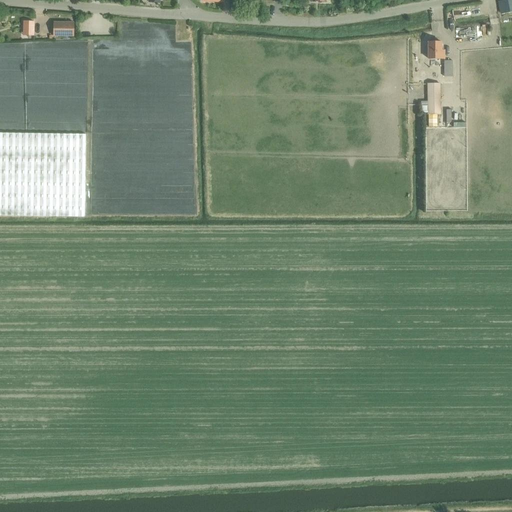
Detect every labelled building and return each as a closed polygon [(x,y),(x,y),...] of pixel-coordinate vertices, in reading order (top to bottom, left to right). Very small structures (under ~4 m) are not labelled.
[(511,0),(507,0),(498,2),(500,13),(511,11),(511,0)] [(33,36),(34,22),(24,22),(24,28),(27,28),(26,36),(33,36)] [(53,37),(73,37),(73,23),(53,23),(53,37)] [(428,59),(444,59),(444,51),(441,51),(441,43),(428,43),(428,59)] [(452,61),(444,61),(444,77),(452,77),(452,61)] [(441,115),(440,84),(427,84),(428,115),(441,115)] [(448,126),(464,125),(463,122),(452,123),(451,109),(446,109),(448,126)] [(187,127),(85,127),(85,135),(81,135),(0,132),(0,216),(80,218),(84,218),(187,218),(187,127)]
